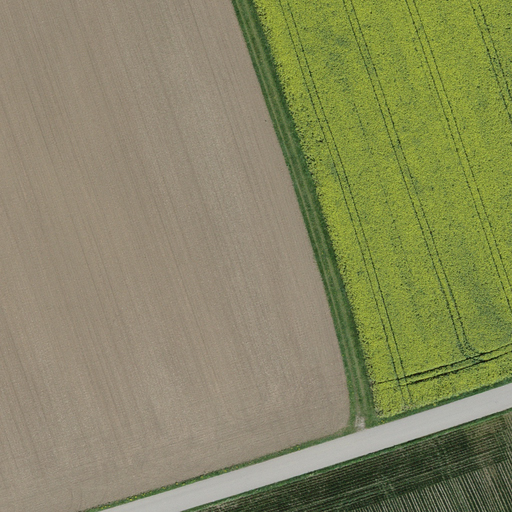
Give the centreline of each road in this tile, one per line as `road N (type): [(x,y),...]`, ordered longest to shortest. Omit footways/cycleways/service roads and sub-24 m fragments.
road 1 (track): [(232,0),(356,367),(360,444)]
road 2 (unclassified): [(144,511),(511,395)]
